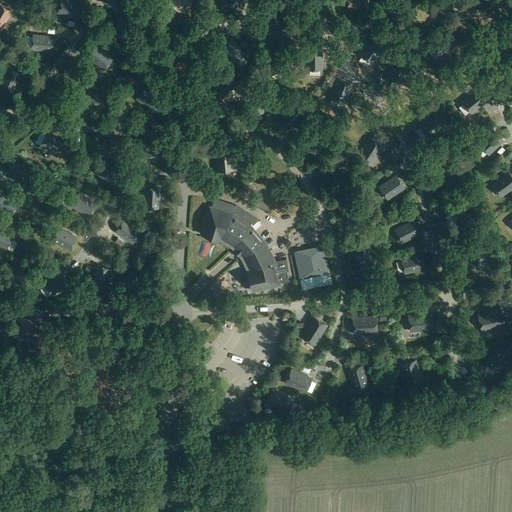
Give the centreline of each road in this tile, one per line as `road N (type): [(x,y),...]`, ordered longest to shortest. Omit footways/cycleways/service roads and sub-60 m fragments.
road 1 (unclassified): [(163,511),(176,325)]
road 2 (residential): [(33,118),(87,132),(148,134),(191,108)]
road 3 (residential): [(0,310),(166,314)]
road 4 (residential): [(188,313),(343,303)]
road 5 (unknown): [(353,71),(378,101),(421,203)]
road 6 (residential): [(109,2),(59,63),(33,118)]
road 7 (residential): [(85,253),(128,186),(148,175),(184,175)]
road 8 (residential): [(184,175),(177,303)]
